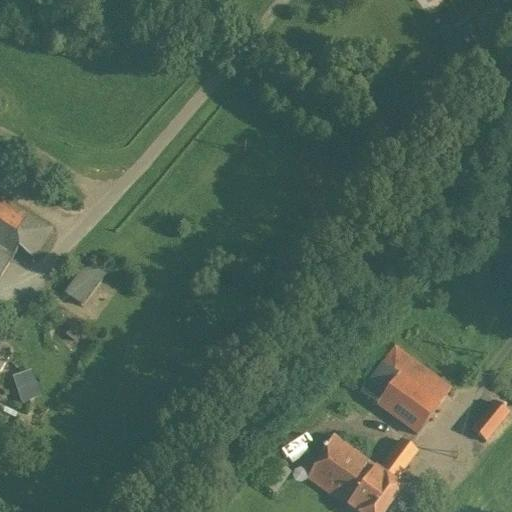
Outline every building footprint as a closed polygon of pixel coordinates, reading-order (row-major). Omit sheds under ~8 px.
[(0,257),(10,264),(18,250),(34,260),(51,232),(0,200),(0,257)] [(0,279),(10,264),(0,257),(0,279)] [(66,296),(81,307),(104,276),(89,265),(66,296)] [(64,338),(78,349),(89,334),(75,323),(64,338)] [(377,407),(417,436),(451,390),(396,350),(363,395),(378,405),(377,407)] [(21,403),(42,398),(36,370),(15,375),(21,403)] [(472,432),(486,443),(509,415),(495,404),(472,432)] [(376,470),(333,437),(308,479),(347,508),(376,470)] [(418,454),(401,442),(379,472),(395,484),(418,454)] [(268,457),(253,479),(275,495),(290,473),(268,457)] [(395,484),(379,472),(376,470),(347,508),(353,511),(387,511),(404,490),(395,484)]
